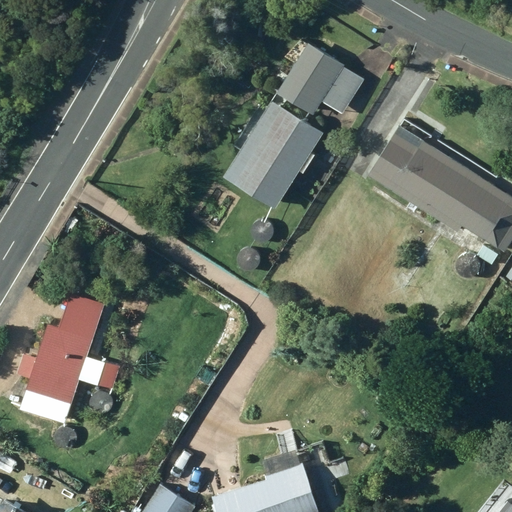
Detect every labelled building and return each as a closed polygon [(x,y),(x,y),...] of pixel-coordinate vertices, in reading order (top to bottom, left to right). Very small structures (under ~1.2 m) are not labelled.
[(310,44),(280,94),(315,115),(323,102),(343,114),(366,78),(310,44)] [(305,175),(316,156),(312,153),(323,134),(272,103),(226,177),(278,210),(301,172),(305,175)] [(371,176),(459,234),(464,226),(506,252),(511,242),(511,195),(426,140),(425,142),(403,127),(371,176)] [(388,228),(365,217),(356,235),(380,246),(388,228)] [(475,250),(464,242),(449,265),(470,279),(485,257),(475,250)] [(89,357),(106,304),(74,293),(62,330),(50,326),(39,360),(26,355),(20,375),(32,379),(22,410),(66,424),(81,379),(113,389),(120,368),(89,357)] [(320,511),(304,463),(302,464),(298,451),(266,461),(271,477),(269,477),(270,482),(216,500),(220,511),(320,511)] [(192,511),(196,508),(162,486),(145,511),(192,511)] [(0,511),(26,511),(6,500),(0,509),(0,511)]
